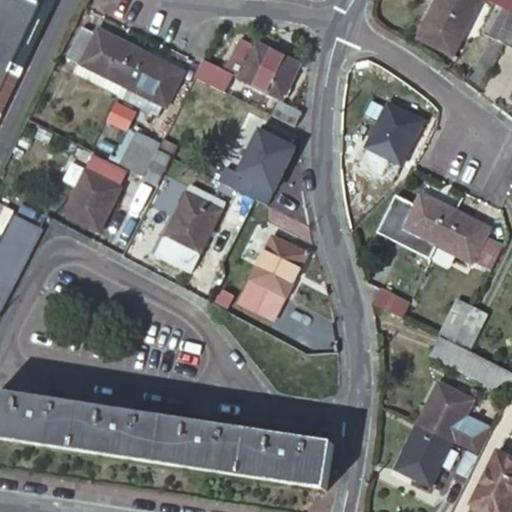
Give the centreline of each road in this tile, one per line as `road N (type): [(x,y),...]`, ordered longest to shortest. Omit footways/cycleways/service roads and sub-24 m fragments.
road 1 (residential): [(342,511),(358,420),(355,331),(321,159),(322,104),(340,23)]
road 2 (residential): [(340,23),(449,94),(463,163)]
road 3 (residential): [(187,0),(340,23)]
